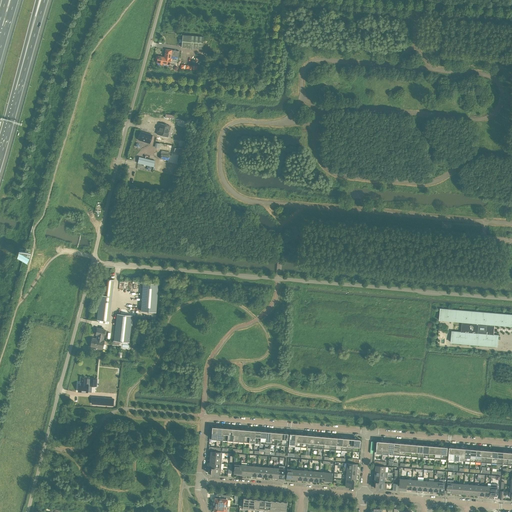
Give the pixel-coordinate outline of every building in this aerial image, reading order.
[(204,37),(183,35),(181,47),(203,49),(204,37)] [(179,50),(165,49),(164,57),(158,56),(157,63),(169,65),(171,56),(178,57),(179,50)] [(168,137),(170,126),(160,124),(157,134),(168,137)] [(140,132),(138,140),(150,144),(152,135),(140,132)] [(183,149),(175,148),(174,151),(179,152),(177,161),(180,162),(183,149)] [(168,160),(170,153),(162,151),(160,159),(168,160)] [(155,161),(139,158),(138,163),(154,167),(155,161)] [(29,259),(30,251),(18,250),(17,258),(29,259)] [(97,320),(109,321),(113,280),(107,279),(107,286),(105,286),(104,296),(100,295),(97,320)] [(158,284),(143,283),(141,311),(156,312),(158,284)] [(511,314),(442,309),(442,308),(440,308),(440,309),(441,309),(440,320),(462,322),(461,332),(452,331),(453,331),(452,342),(451,342),(451,343),(497,347),(497,346),(498,335),(499,335),(494,334),(494,325),(511,326),(511,314)] [(114,340),(129,342),(132,316),(117,314),(114,340)] [(104,336),(105,330),(97,328),(96,335),(97,335),(96,339),(93,338),(91,346),(93,347),(93,348),(93,349),(95,349),(96,348),(102,349),(104,341),(102,340),(103,336),(104,336)] [(96,386),(96,381),(96,379),(90,379),(90,382),(87,382),(87,379),(81,378),(80,384),(79,384),(78,391),(87,392),(88,385),(90,385),(96,386)] [(97,387),(97,392),(113,393),(114,382),(102,382),(102,387),(97,387)] [(113,399),(96,398),(95,404),(113,406),(113,399)] [(217,439),(218,427),(212,427),(212,429),(210,429),(209,437),(211,438),(211,439),(217,439)] [(360,439),(354,439),(353,451),(359,451),(359,450),(361,450),(362,441),(360,441),(360,439)] [(382,453),(383,441),(377,441),(377,443),(375,443),(375,451),(376,452),(376,453),(382,453)] [(407,480),(399,479),(398,485),(400,485),(400,486),(402,487),(402,488),(406,489),(407,480)] [(214,503),(213,505),(226,506),(227,499),(229,500),(229,496),(221,495),(221,498),(220,497),(219,498),(215,498),(215,502),(214,502),(214,503)] [(248,510),(249,498),(243,498),(243,501),(240,500),(239,506),(242,507),(242,509),(248,510)] [(287,501),(281,501),(280,511),(285,511),(286,505),(288,505),(288,502),(286,502),(287,501)]
